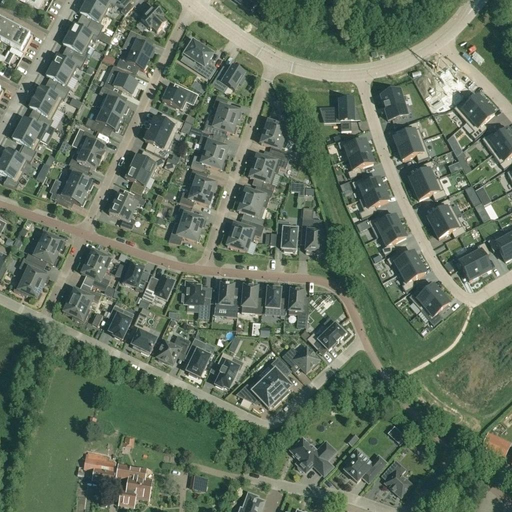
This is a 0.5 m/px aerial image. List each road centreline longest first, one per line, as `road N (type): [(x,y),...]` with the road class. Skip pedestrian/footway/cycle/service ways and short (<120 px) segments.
road 1 (residential): [(42,319),(266,425),(363,340)]
road 2 (residential): [(360,77),(401,201),(442,277),(471,301),(511,280)]
road 3 (residential): [(191,5),(83,235)]
road 4 (residential): [(272,61),(202,272)]
road 5 (residential): [(363,340),(343,298),(327,286),(202,272)]
road 6 (residential): [(511,504),(454,455),(401,511)]
road 7 (residential): [(386,511),(242,479)]
road 8 (residential): [(202,272),(83,235)]
